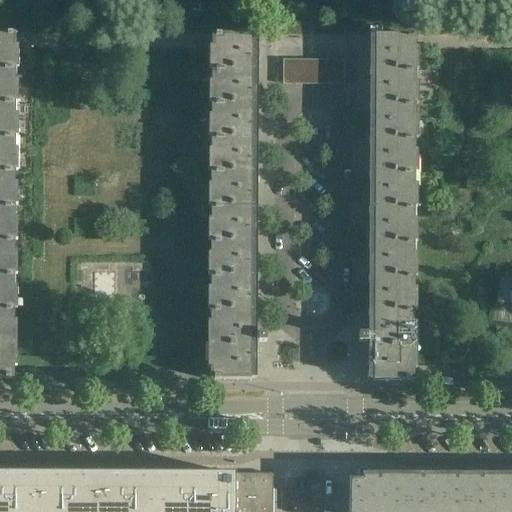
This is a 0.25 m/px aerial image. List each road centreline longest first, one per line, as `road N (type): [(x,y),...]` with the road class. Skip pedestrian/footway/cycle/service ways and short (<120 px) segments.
road 1 (tertiary): [(0,416),(315,417)]
road 2 (residential): [(310,341),(340,311),(340,99),(285,99)]
road 3 (residential): [(310,341),(285,311),(285,99)]
road 4 (tertiary): [(315,417),(511,419)]
